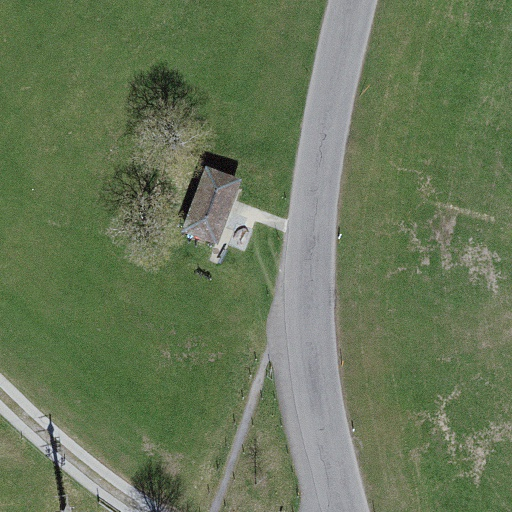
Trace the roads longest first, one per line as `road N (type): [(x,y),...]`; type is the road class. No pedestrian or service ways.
road 1 (tertiary): [(340,511),(306,310),(316,177),(354,0)]
road 2 (track): [(306,310),(267,357),(214,511)]
road 3 (track): [(142,511),(0,393)]
